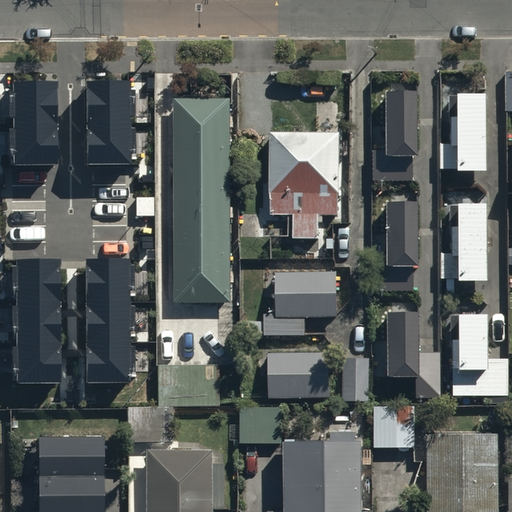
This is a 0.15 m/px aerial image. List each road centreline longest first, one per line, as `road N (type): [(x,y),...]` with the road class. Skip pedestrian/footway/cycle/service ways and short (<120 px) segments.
road 1 (residential): [(194,8),(511,6)]
road 2 (residential): [(0,10),(194,8)]
